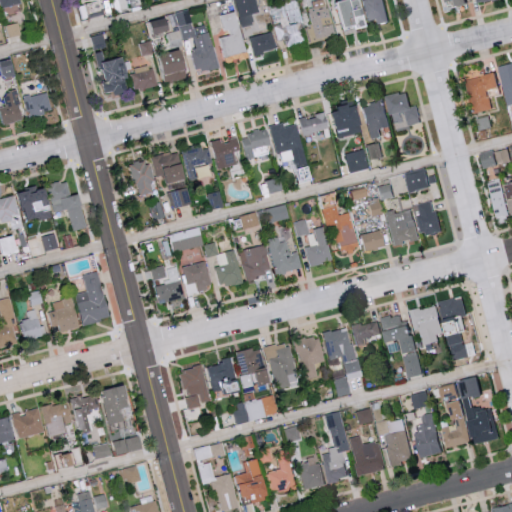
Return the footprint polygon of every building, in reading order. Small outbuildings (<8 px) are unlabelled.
[(254,0),(242,0),(234,2),(239,27),(253,24),(251,13),(257,12),(254,0)] [(330,39),(328,0),(322,0),(310,1),(310,9),(308,9),(309,40),(330,39)] [(347,29),(359,26),(352,0),(338,0),(329,3),(336,27),(346,25),(347,29)] [(360,0),(365,21),(374,19),(375,23),(387,21),(382,0),(360,0)] [(297,1),(270,6),(276,45),(304,40),(297,1)] [(214,68),(208,24),(189,27),(186,10),(179,11),(188,72),(214,68)] [(243,50),(232,11),(217,15),(222,34),(216,36),(221,56),(243,50)] [(143,33),(161,30),(159,18),(141,22),(143,33)] [(6,37),(19,34),(16,22),(4,25),(6,37)] [(251,54),(275,48),(271,31),(247,37),(251,54)] [(103,49),(101,34),(88,36),(90,50),(103,49)] [(156,82),(180,79),(177,50),(153,53),(156,82)] [(101,59),(99,51),(92,53),(99,93),(110,91),(111,94),(124,92),(118,56),(101,59)] [(245,57),(244,51),(221,58),(223,64),(245,57)] [(0,76),(8,75),(5,59),(0,59),(0,76)] [(511,102),(511,61),(496,66),(506,104),(511,102)] [(127,70),(131,90),(156,85),(152,65),(127,70)] [(489,109),(485,89),(495,87),(492,72),(463,79),(471,113),(489,109)] [(387,114),(403,110),(406,124),(419,121),(415,104),(408,106),(404,90),(382,95),(387,114)] [(0,106),(0,123),(20,121),(16,91),(4,92),(5,106),(0,106)] [(48,113),(46,93),(22,96),(24,116),(48,113)] [(379,135),(377,128),(386,126),(381,101),(360,105),(366,138),(379,135)] [(352,104),(339,107),(339,105),(325,109),(332,138),(358,131),(352,104)] [(325,129),(321,113),(295,120),(300,136),(325,129)] [(476,117),(479,129),(490,127),(487,115),(476,117)] [(302,165),(295,124),(281,126),(281,124),(267,126),(272,154),(276,153),(278,162),(289,160),(290,167),(302,165)] [(267,153),(262,130),(237,136),(243,159),(267,153)] [(230,152),(237,150),(233,138),(220,141),(219,138),(208,141),(215,169),(233,164),(230,152)] [(366,144),(369,158),(381,156),(378,141),(366,144)] [(495,165),(511,160),(511,162),(511,145),(491,152),(495,165)] [(206,147),(180,150),(184,179),(209,176),(206,147)] [(477,153),(481,168),(494,165),(490,149),(477,153)] [(158,184),(181,178),(173,151),(151,157),(158,184)] [(153,191),(146,161),(127,165),(134,196),(153,191)] [(408,191),(429,186),(424,167),(403,172),(408,191)] [(69,231),(83,228),(75,194),(67,196),(64,180),(45,184),(51,212),(64,209),(69,231)] [(494,216),(506,213),(497,180),(485,183),(494,216)] [(511,195),(511,196),(511,183),(503,183),(504,213),(511,212),(511,195)] [(16,192),(18,210),(42,207),(40,186),(31,187),(31,190),(16,192)] [(171,208),(190,203),(185,187),(166,192),(171,208)] [(348,200),(362,196),(359,188),(345,192),(348,200)] [(0,220),(8,219),(9,228),(20,226),(14,194),(0,196),(0,220)] [(420,234),(439,231),(432,200),(413,204),(420,234)] [(163,218),(159,202),(145,205),(149,221),(163,218)] [(285,218),(281,204),(257,211),(261,225),(285,218)] [(347,212),(337,215),(335,205),(320,208),(324,226),(330,225),(336,251),(355,247),(347,212)] [(390,244),(417,239),(410,208),(384,213),(390,244)] [(240,228),(256,225),(254,212),(237,215),(240,228)] [(291,222),(294,236),(307,233),(304,219),(291,222)] [(315,245),(302,248),(307,266),(330,260),(321,226),(311,229),(315,245)] [(171,252),(201,245),(197,228),(168,234),(171,252)] [(381,247),(378,230),(359,233),(361,250),(381,247)] [(42,250),(55,248),(53,231),(40,233),(42,250)] [(0,253),(21,248),(17,233),(0,237),(0,253)] [(264,240),(274,275),(299,268),(295,251),(287,254),(282,235),(264,240)] [(216,253),(214,242),(202,244),(204,257),(210,255),(216,287),(240,282),(234,250),(216,253)] [(244,278),(271,271),(263,243),(236,251),(244,278)] [(211,286),(203,260),(179,267),(186,293),(211,286)] [(151,280),(164,277),(161,265),(148,268),(151,280)] [(84,291),(72,294),(79,324),(106,318),(96,271),(80,274),(84,291)] [(181,297),(176,280),(152,287),(156,304),(181,297)] [(30,305),(41,302),(38,290),(27,293),(30,305)] [(52,311),(46,312),(49,325),(59,323),(60,331),(76,328),(69,297),(51,301),(52,311)] [(450,358),(474,355),(473,347),(471,341),(461,343),(460,332),(462,331),(461,316),(464,314),(462,297),(435,300),(438,308),(439,314),(442,320),(436,317),(435,312),(433,306),(408,309),(411,329),(417,328),(421,338),(422,343),(437,342),(436,335),(446,334),(447,343),(449,349),(450,358)] [(0,347),(19,343),(9,298),(0,299),(0,312),(3,324),(0,324),(0,347)] [(26,311),(28,319),(19,321),(24,341),(45,337),(42,325),(38,326),(34,309),(26,311)] [(383,342),(398,339),(401,351),(412,349),(406,320),(399,321),(398,313),(378,317),(383,342)] [(367,343),(366,336),(379,334),(376,320),(350,325),(354,346),(367,343)] [(327,360),(339,357),(340,362),(354,359),(345,326),(319,333),(327,360)] [(315,335),(292,341),(301,380),(315,376),(312,363),(321,361),(315,335)] [(387,352),(399,350),(397,340),(385,342),(387,352)] [(286,342),(262,347),(272,388),(295,383),(286,342)] [(265,381),(256,346),(231,353),(240,387),(265,381)] [(402,355),(406,377),(421,374),(417,352),(402,355)] [(232,377),(228,359),(202,366),(209,395),(230,390),(227,378),(232,377)] [(342,363),(345,379),(361,375),(357,360),(342,363)] [(183,407),(207,403),(200,366),(176,370),(183,407)] [(348,394),(344,377),(331,379),(334,397),(348,394)] [(497,438),(490,405),(471,409),(469,398),(478,396),(474,377),(455,381),(459,399),(461,399),(464,414),(463,414),(470,444),(497,438)] [(438,396),(452,394),(451,384),(437,385),(438,396)] [(104,390),(110,424),(133,420),(126,385),(104,390)] [(412,408),(428,405),(425,390),(409,393),(412,408)] [(94,394),(73,400),(82,433),(103,427),(94,394)] [(271,416),(268,402),(262,403),(261,398),(231,404),(235,423),(271,416)] [(445,447),(467,442),(458,399),(445,402),(450,424),(440,426),(445,447)] [(67,432),(65,424),(74,421),(68,400),(42,408),(50,437),(67,432)] [(20,411),(12,413),(19,438),(44,432),(38,408),(20,413),(20,411)] [(354,410),(355,424),(371,422),(369,409),(354,410)] [(348,449),(338,411),(323,415),(331,447),(326,448),(327,453),(321,454),(327,482),(347,477),(340,451),(348,449)] [(414,432),(417,455),(439,453),(434,412),(419,414),(421,431),(414,432)] [(0,443),(15,439),(9,417),(0,419),(0,443)] [(388,466),(402,464),(402,459),(410,458),(403,418),(374,422),(376,435),(383,434),(388,466)] [(283,428),(286,442),(301,438),(298,425),(283,428)] [(347,438),(358,476),(384,468),(376,440),(361,445),(359,435),(347,438)] [(117,455),(143,449),(139,436),(114,442),(117,455)] [(94,446),(96,459),(112,456),(110,444),(94,446)] [(258,450),(261,462),(272,460),(268,447),(258,450)] [(274,460),(277,468),(262,473),(269,494),(296,485),(285,456),(274,460)] [(323,484),(316,457),(296,462),(303,489),(323,484)] [(230,475),(235,497),(245,495),(247,503),(255,502),(257,511),(265,509),(254,459),(242,462),(244,472),(230,475)] [(229,474),(210,477),(209,469),(198,471),(200,484),(211,482),(215,511),(234,508),(229,474)] [(95,511),(91,492),(78,494),(81,511),(95,511)] [(108,508),(106,495),(96,496),(97,509),(108,508)] [(132,511),(159,511),(157,501),(131,507),(132,511)] [(511,511),(511,502),(489,508),(489,510),(482,511),(511,511)]
